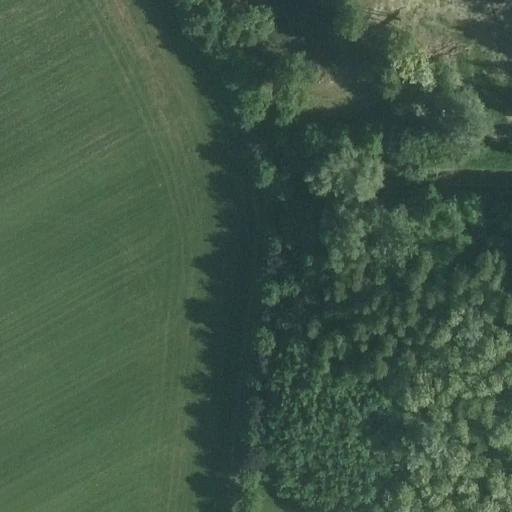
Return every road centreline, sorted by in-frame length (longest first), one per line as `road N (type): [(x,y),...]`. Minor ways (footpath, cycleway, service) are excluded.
road 1 (track): [(231,511),(269,186),(181,0)]
road 2 (track): [(511,190),(269,186)]
